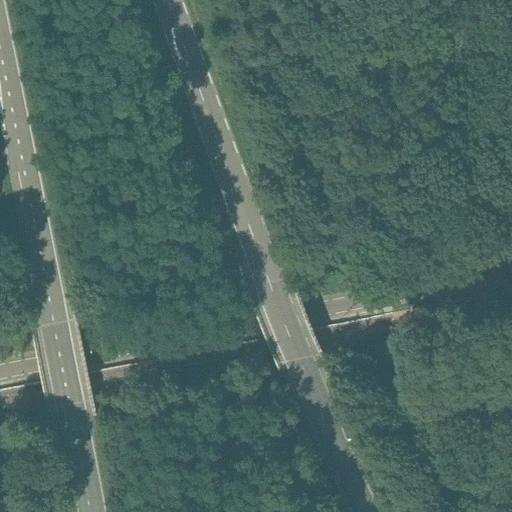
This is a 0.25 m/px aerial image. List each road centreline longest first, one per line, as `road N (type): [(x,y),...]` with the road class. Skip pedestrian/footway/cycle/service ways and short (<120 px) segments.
road 1 (primary): [(366,511),(296,356),(168,0)]
road 2 (tertiary): [(0,372),(511,271)]
road 3 (primary): [(0,49),(90,511)]
